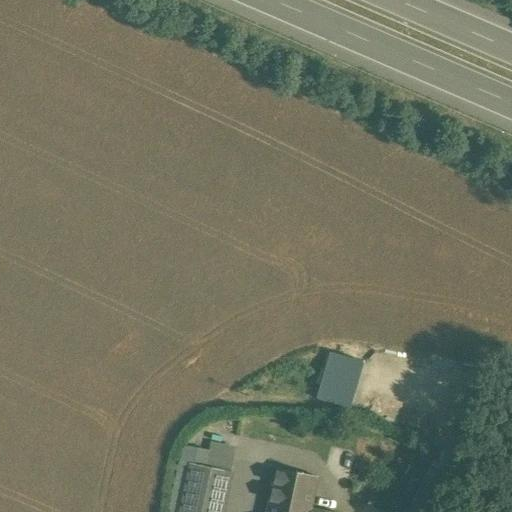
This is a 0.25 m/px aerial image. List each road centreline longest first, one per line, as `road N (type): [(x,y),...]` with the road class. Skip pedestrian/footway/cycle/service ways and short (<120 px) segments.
road 1 (motorway): [(292,0),(511,94)]
road 2 (motorway): [(511,49),(396,0)]
